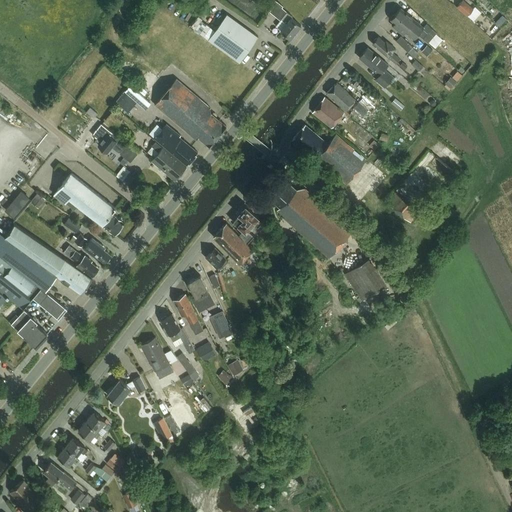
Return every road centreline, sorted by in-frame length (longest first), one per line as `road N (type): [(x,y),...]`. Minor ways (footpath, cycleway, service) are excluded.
road 1 (unclassified): [(0,492),(274,156)]
road 2 (tertiary): [(0,426),(164,218)]
road 3 (unclassified): [(164,218),(0,85)]
road 4 (unclassified): [(274,156),(399,0)]
road 5 (tertiary): [(238,128),(342,0)]
